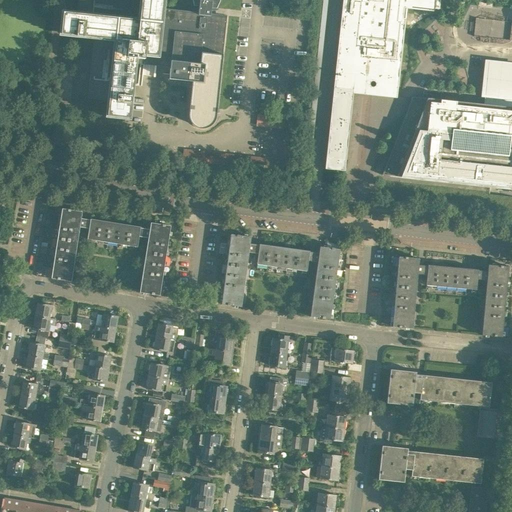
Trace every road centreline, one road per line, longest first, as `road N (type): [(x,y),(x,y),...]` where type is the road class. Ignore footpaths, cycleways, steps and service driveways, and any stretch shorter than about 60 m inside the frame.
road 1 (residential): [(511,244),(171,200),(51,166)]
road 2 (residential): [(101,511),(141,302)]
road 3 (residential): [(231,511),(254,320)]
road 4 (residential): [(354,511),(374,335)]
road 5 (residential): [(496,511),(511,369)]
road 6 (residential): [(0,405),(24,284)]
road 7 (residential): [(374,335),(254,320)]
